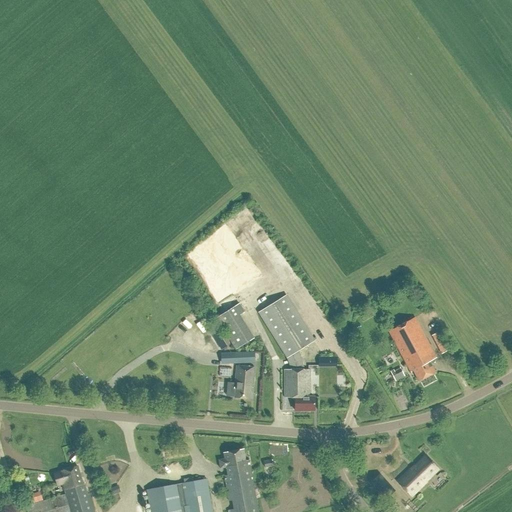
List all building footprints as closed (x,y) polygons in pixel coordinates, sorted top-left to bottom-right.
[(304,369),(298,351),(314,341),(286,295),(258,312),(287,358),(291,370),(284,370),(284,398),(295,398),(295,410),(314,410),(314,397),(310,397),(310,369),(304,369)] [(239,303),(215,318),(221,327),(240,315),(245,312),(239,303)] [(434,372),(429,361),(435,358),(413,318),(388,332),(393,341),(397,349),(409,372),(412,370),(417,381),(434,372)] [(254,338),(250,331),(231,342),(235,350),(254,338)] [(436,354),(444,350),(436,332),(427,336),(436,354)] [(329,339),(350,382),(358,378),(337,335),(329,339)] [(216,336),(212,338),(216,348),(221,346),(216,336)] [(231,363),(255,362),(254,352),(230,353),(231,363)] [(217,370),(224,372),(226,364),(219,362),(217,370)] [(236,383),(235,398),(250,399),(251,387),(253,388),(254,367),(236,365),(234,383),(236,383)] [(390,371),(395,381),(404,376),(400,368),(393,371),(393,370),(390,371)] [(230,510),(230,511),(257,511),(248,460),(245,460),(243,449),(223,452),(224,459),(218,460),(220,468),(226,467),(227,475),(224,475),(228,501),(232,500),(234,509),(230,510)] [(426,480),(438,468),(425,455),(410,469),(410,468),(397,481),(411,496),(427,481),(426,480)] [(94,511),(93,507),(90,498),(88,494),(87,494),(84,484),(83,484),(77,466),(53,473),(57,485),(61,484),(63,490),(64,490),(65,494),(64,495),(26,506),(27,511),(94,511)] [(385,500),(395,490),(380,473),(369,482),(385,500)] [(146,490),(149,511),(211,511),(206,479),(200,480),(194,481),(193,481),(183,483),(179,483),(146,490)]
